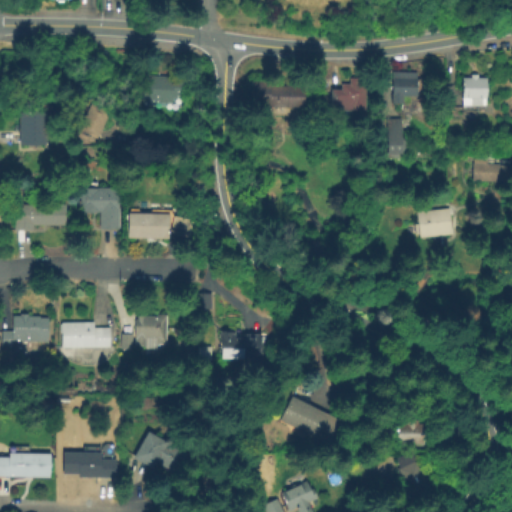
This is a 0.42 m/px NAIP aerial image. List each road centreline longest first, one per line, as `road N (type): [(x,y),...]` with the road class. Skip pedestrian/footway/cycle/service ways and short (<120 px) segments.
road 1 (residential): [(228,41),(225,189),(253,251),(301,292),(445,369),(477,395),(496,426),(502,478),(491,493),(452,511)]
road 2 (tertiary): [(511,26),(352,51),(228,41)]
road 3 (tertiary): [(228,41),(0,26)]
road 4 (residential): [(197,270),(0,271)]
